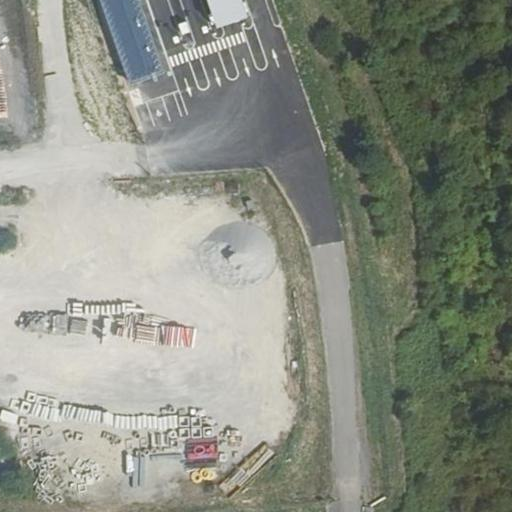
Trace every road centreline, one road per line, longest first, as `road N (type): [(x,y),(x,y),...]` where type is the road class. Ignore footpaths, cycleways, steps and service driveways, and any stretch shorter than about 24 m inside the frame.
road 1 (track): [(346,511),(331,332),(243,0)]
road 2 (track): [(283,141),(0,178)]
